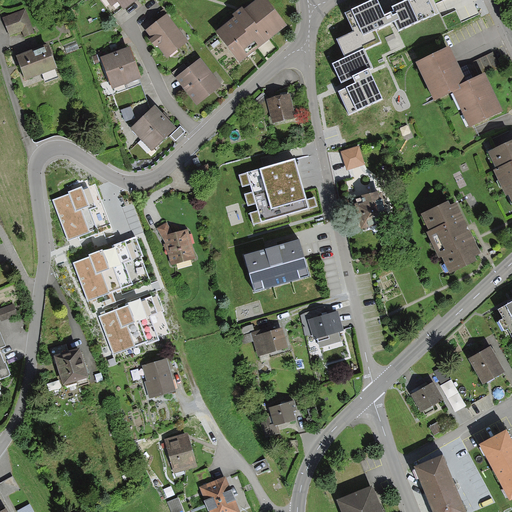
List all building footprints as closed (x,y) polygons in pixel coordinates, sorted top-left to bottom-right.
[(124,12),(139,0),(105,0),(112,8),(117,4),(124,12)] [(215,35),(239,66),(287,29),(264,0),(261,0),(244,13),(242,10),(232,18),(234,20),(215,35)] [(337,93),(348,119),(382,104),(369,75),(374,73),(365,53),(383,46),(379,36),(395,29),(397,35),(436,18),(428,0),(417,0),(390,11),(393,17),(385,20),(378,2),(345,16),(352,34),(336,41),(344,61),(332,66),(343,91),(337,93)] [(167,60),(188,44),(167,17),(168,16),(163,9),(151,19),(155,25),(145,32),(151,40),(149,42),(155,49),(157,47),(167,60)] [(3,19),(10,37),(22,33),(24,39),(35,35),(26,10),(3,19)] [(79,49),(76,40),(64,45),(67,54),(79,49)] [(25,83),(57,71),(49,47),(16,58),(25,83)] [(112,92),(141,82),(130,50),(101,60),(112,92)] [(450,50),(415,66),(434,106),(453,97),(461,93),(459,90),(467,86),(450,50)] [(473,64),(481,80),(485,78),(501,70),(494,54),(473,64)] [(197,107),(222,88),(201,60),(189,69),(184,64),(172,73),(177,78),(176,79),(197,107)] [(469,131),(503,116),(485,78),(481,80),(467,86),(459,90),(461,93),(453,97),(469,131)] [(273,126),(296,120),(290,96),(270,101),(264,94),(250,106),(260,115),(267,116),(269,112),(273,126)] [(171,137),(177,130),(155,107),(130,131),(141,141),(138,144),(148,155),(150,152),(152,154),(171,137)] [(180,127),(177,130),(171,137),(176,142),(186,132),(180,127)] [(511,145),(489,156),(497,173),(494,174),(506,199),(508,198),(511,206),(511,145)] [(333,153),(337,167),(355,162),(351,149),(333,153)] [(310,210),(295,159),(247,172),(262,223),(310,210)] [(349,168),(354,185),(375,179),(370,162),(349,168)] [(214,181),(208,165),(193,170),(199,187),(214,181)] [(96,186),(54,201),(68,240),(110,224),(96,186)] [(353,202),(362,233),(389,226),(381,195),(353,202)] [(448,206),(421,218),(429,235),(426,236),(438,261),(441,260),(449,278),(476,265),(473,261),(481,257),(457,207),(450,210),(448,206)] [(172,266),(195,260),(196,257),(189,230),(174,235),(167,224),(157,230),(166,245),(164,245),(166,251),(167,251),(172,266)] [(89,259),(74,264),(87,303),(150,282),(135,239),(117,245),(118,247),(89,257),(89,259)] [(300,239),(243,255),(254,293),(311,277),(300,239)] [(121,310),(99,317),(113,358),(161,342),(159,336),(169,332),(156,294),(119,307),(121,310)] [(511,297),(504,302),(505,304),(496,309),(501,318),(497,320),(503,330),(506,328),(511,338),(511,297)] [(14,305),(0,309),(0,319),(1,323),(18,317),(14,305)] [(339,329),(344,328),(338,307),(321,312),(320,308),(300,314),(306,336),(313,334),(314,336),(316,335),(319,345),(341,339),(339,329)] [(258,357),(288,349),(283,331),(275,333),(274,328),(255,332),(253,324),(238,328),(243,345),(254,342),(258,357)] [(54,360),(63,389),(77,385),(78,389),(89,386),(87,381),(89,381),(80,351),(70,354),(67,344),(50,349),(53,360),(54,360)] [(483,384),(506,371),(491,346),(468,359),(483,384)] [(0,353),(0,389),(1,389),(0,387),(0,381),(10,377),(0,353)] [(144,383),(149,401),(176,394),(167,361),(143,368),(147,382),(144,383)] [(443,367),(434,371),(441,384),(450,379),(443,367)] [(432,405),(445,398),(435,380),(411,393),(422,411),(423,410),(426,415),(435,410),(432,405)] [(275,423),(296,417),(294,408),(297,407),(294,398),(270,404),(275,423)] [(265,406),(256,409),(260,422),(262,421),(266,436),(277,432),(274,422),(270,423),(265,406)] [(442,430),(437,420),(429,425),(435,434),(442,430)] [(188,430),(164,437),(175,471),(199,464),(188,430)] [(509,500),(511,498),(511,439),(506,430),(479,445),(509,500)] [(251,462),(257,474),(271,468),(266,456),(251,462)] [(415,467),(433,511),(465,511),(443,456),(415,467)] [(343,511),(386,511),(373,479),(369,481),(360,460),(330,472),(339,493),(337,494),(343,511)] [(201,488),(211,511),(235,511),(241,509),(226,472),(212,478),(207,467),(194,473),(200,488),(201,488)] [(20,488),(13,475),(0,482),(0,491),(6,503),(11,511),(15,511),(6,495),(20,488)] [(167,501),(172,511),(175,511),(184,508),(178,496),(167,501)] [(17,509),(18,511),(35,511),(30,502),(17,509)] [(11,511),(6,503),(0,506),(0,511),(11,511)]
